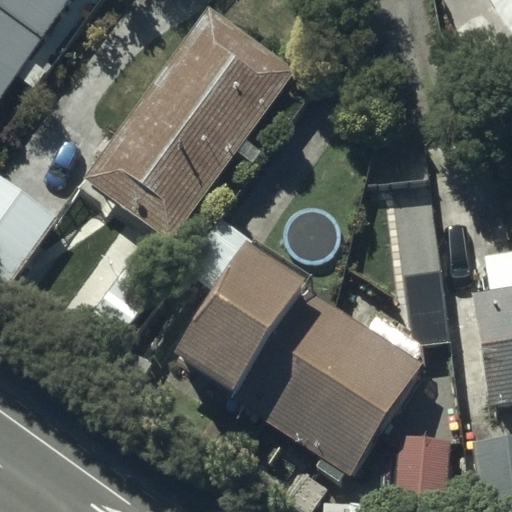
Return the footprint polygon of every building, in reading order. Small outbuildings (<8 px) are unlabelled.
[(0,0),(0,113),(77,0),(0,0)] [(208,28),(86,195),(168,259),(293,94),(208,28)] [(0,310),(55,232),(0,194),(0,310)] [(490,310),(473,313),(493,427),(511,423),(511,269),(485,274),(490,310)] [(250,271),(176,385),(235,426),(239,420),(350,495),(426,387),(250,271)] [(128,280),(83,338),(111,359),(155,302),(128,280)] [(445,511),(451,453),(399,448),(393,511),(445,511)] [(511,511),(511,451),(473,458),(480,511),(511,511)]
